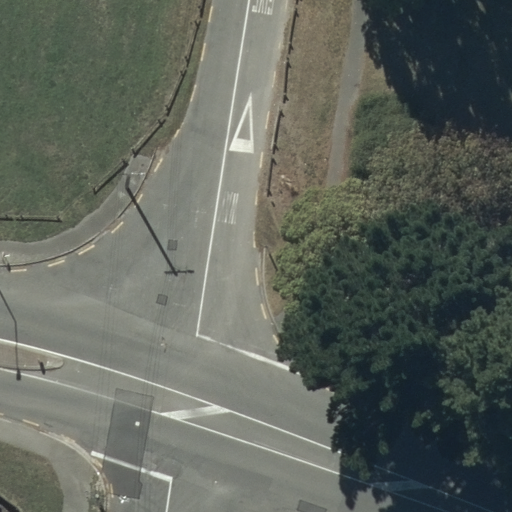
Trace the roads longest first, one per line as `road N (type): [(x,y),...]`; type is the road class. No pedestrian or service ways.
road 1 (residential): [(185,409),(251,0)]
road 2 (tertiary): [(185,409),(457,511)]
road 3 (tertiary): [(0,354),(185,409)]
